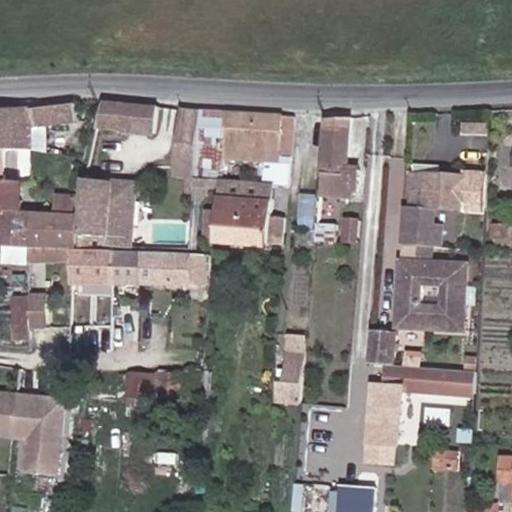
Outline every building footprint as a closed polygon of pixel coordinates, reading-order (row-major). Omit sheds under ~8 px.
[(69,124),(67,108),(51,111),(27,116),(6,119),(0,118),(0,153),(24,153),(35,153),(36,134),(63,128),(62,125),(69,124)] [(93,133),(105,134),(103,110),(97,109),(93,133)] [(149,138),(150,113),(103,110),(105,134),(149,138)] [(204,146),(207,117),(182,115),(177,187),(192,188),(200,188),(204,146)] [(228,147),(231,118),(207,117),(204,146),(228,147)] [(292,162),(297,121),(231,118),(228,147),(228,156),(292,162)] [(349,175),(353,122),(330,123),(322,215),(354,217),(356,202),(359,203),(361,177),(349,175)] [(0,153),(0,190),(4,190),(4,171),(23,172),(24,153),(0,153)] [(292,162),(268,160),(265,188),(275,189),(289,190),(292,162)] [(419,165),(419,174),(444,175),(445,167),(419,165)] [(444,175),(419,174),(415,207),(408,207),(405,247),(444,250),(446,228),(436,228),(438,208),(467,210),(469,177),(444,175)] [(111,212),(109,186),(86,181),(83,194),(81,203),(78,255),(111,257),(111,253),(127,254),(132,213),(111,212)] [(134,192),(109,186),(111,212),(132,213),(134,192)] [(270,233),(275,189),(243,186),(241,206),(217,204),(213,246),(287,251),(288,234),(270,233)] [(200,188),(192,188),(190,202),(199,202),(200,188)] [(0,221),(21,222),(22,191),(4,190),(0,190),(0,221)] [(78,210),(78,192),(61,192),(61,210),(78,210)] [(31,223),(21,222),(0,221),(0,249),(7,250),(6,268),(30,269),(29,251),(31,223)] [(29,251),(74,255),(75,226),(31,223),(29,251)] [(404,247),(403,261),(450,264),(451,250),(444,250),(405,247),(404,247)] [(74,255),(29,252),(30,267),(73,270),(74,255)] [(207,262),(111,257),(78,255),(78,265),(75,265),(74,285),(202,289),(204,270),(206,269),(207,262)] [(468,265),(450,264),(403,261),(397,324),(463,329),(468,265)] [(44,301),(31,301),(31,303),(30,331),(43,331),(44,301)] [(30,331),(31,303),(22,303),(21,312),(16,312),(14,340),(29,341),(30,331)] [(401,338),(377,336),(374,368),(399,368),(401,338)] [(276,386),(274,406),(303,409),(310,340),(288,338),(284,374),(283,387),(276,386)] [(277,373),(276,386),(283,387),(284,374),(277,373)] [(156,405),(175,406),(177,378),(157,378),(156,405)] [(408,397),(378,395),(374,448),(371,448),(370,463),(400,466),(401,451),(403,451),(408,397)] [(0,438),(15,439),(17,397),(0,396),(0,438)] [(63,399),(17,397),(15,439),(31,439),(29,472),(60,473),(63,399)] [(511,460),(499,460),(499,486),(511,485),(511,460)] [(511,485),(499,486),(499,506),(511,506),(511,485)] [(343,491),(341,511),(377,511),(379,494),(343,491)]
